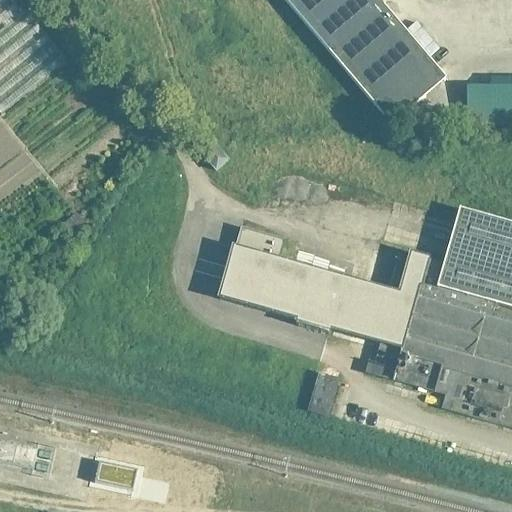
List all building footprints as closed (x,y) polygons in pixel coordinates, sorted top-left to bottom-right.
[(0,0),(0,113),(64,61),(24,11),(20,13),(9,0),(0,0)] [(377,0),(282,0),(326,53),(389,126),(445,79),(383,5),(377,0)] [(511,78),(489,78),(489,87),(465,87),(464,126),(511,126),(511,78)] [(198,152),(214,171),(226,161),(210,141),(198,152)] [(279,261),(284,242),(241,229),(236,249),(233,248),(218,300),(296,322),(295,326),(327,336),(329,331),(380,345),(372,375),(445,396),(442,410),(511,429),(511,320),(492,315),(495,305),(511,309),(511,224),(459,209),(444,264),(400,252),(388,292),(279,261)] [(73,242),(85,232),(81,227),(83,226),(74,214),(60,225),(73,242)] [(338,379),(318,374),(317,374),(305,412),(326,418),(338,379)] [(0,462),(32,469),(36,451),(0,442),(0,462)] [(98,462),(93,484),(132,492),(137,471),(98,462)]
